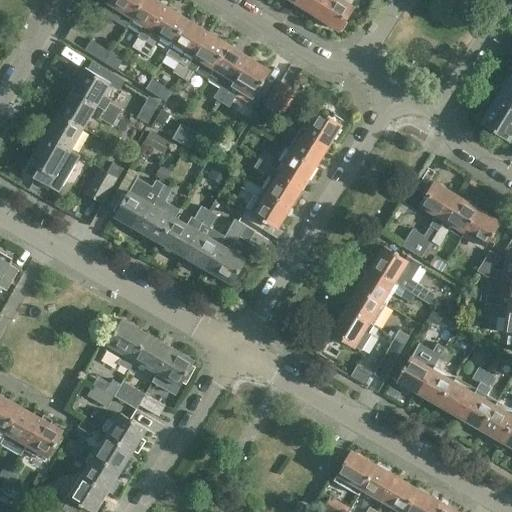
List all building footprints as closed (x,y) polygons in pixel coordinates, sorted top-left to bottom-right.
[(120,21),(127,26),(143,0),(110,0),(108,4),(124,14),(120,21)] [(152,32),(153,32),(167,7),(155,0),(143,0),(127,26),(139,33),(131,46),(140,52),(147,41),(152,32)] [(299,0),(297,4),(317,17),(327,0),(299,0)] [(327,0),(317,17),(338,29),(344,21),(346,22),(355,7),(352,5),(355,0),(327,0)] [(153,32),(172,44),(187,20),(167,7),(153,32)] [(188,67),(192,60),(208,33),(187,20),(172,44),(167,54),(179,62),(173,73),(181,78),(188,67)] [(208,33),(192,60),(212,73),(228,45),(208,33)] [(84,51),(104,63),(110,52),(91,41),(84,51)] [(154,45),(147,41),(140,52),(147,56),(154,45)] [(214,98),(221,102),(248,58),(228,45),(212,73),(208,79),(220,87),(214,98)] [(248,58),(221,102),(229,107),(242,87),(254,95),(270,71),(248,58)] [(86,69),(72,92),(96,107),(104,111),(116,119),(122,110),(111,104),(113,100),(104,94),(110,83),(118,87),(123,80),(93,61),(88,71),(86,69)] [(511,79),(509,78),(497,99),(511,107),(511,79)] [(151,79),(147,87),(166,96),(170,88),(151,79)] [(264,106),(265,106),(275,112),(282,117),(298,91),(280,80),(264,106)] [(72,92),(59,115),(83,129),(96,107),(72,92)] [(140,114),(150,119),(159,99),(149,95),(140,114)] [(511,138),(511,107),(497,99),(484,119),(479,126),(509,144),(511,138)] [(269,121),(275,112),(265,106),(260,115),(269,121)] [(104,111),(100,118),(112,126),(116,119),(104,111)] [(315,115),(307,129),(330,143),(344,121),(333,115),(331,119),(318,111),(315,115)] [(59,115),(46,137),(79,157),(80,156),(71,151),(83,129),(59,115)] [(181,122),(173,137),(191,145),(198,130),(181,122)] [(290,147),(291,148),(317,165),(330,143),(307,129),(303,126),(290,147)] [(151,130),(145,141),(164,152),(170,141),(151,130)] [(212,157),(223,164),(236,143),(225,136),(212,157)] [(79,157),(46,137),(32,159),(34,160),(26,172),(34,177),(33,178),(49,188),(56,177),(64,182),(79,157)] [(291,148),(278,169),(304,186),(317,165),(291,148)] [(264,153),(260,160),(270,166),(274,159),(264,153)] [(275,179),(267,192),(290,207),(304,186),(278,169),(277,171),(270,166),(260,160),(255,167),(275,179)] [(113,164),(107,173),(117,179),(123,169),(113,164)] [(117,179),(107,173),(90,203),(99,209),(117,179)] [(115,216),(139,229),(164,186),(156,181),(152,187),(137,178),(115,216)] [(290,207),(267,192),(247,180),(242,188),(255,197),(242,217),(263,229),(268,222),(277,228),(290,207)] [(423,257),(427,251),(460,197),(440,184),(434,194),(430,191),(421,206),(437,216),(424,237),(413,231),(404,246),(423,257)] [(139,229),(161,243),(175,219),(178,215),(181,211),(165,201),(172,190),(164,186),(139,229)] [(480,209),(460,197),(427,251),(429,253),(437,252),(439,249),(453,226),(465,233),(480,209)] [(175,219),(161,243),(184,256),(209,212),(201,207),(194,219),(192,217),(187,226),(175,219)] [(501,222),(480,209),(465,233),(486,247),(501,222)] [(184,256),(206,269),(225,237),(210,228),(217,216),(209,212),(184,256)] [(225,237),(206,269),(229,282),(234,273),(238,275),(246,260),(231,251),(240,237),(249,242),(255,232),(235,220),(225,237)] [(384,247),(371,268),(416,295),(421,287),(416,284),(426,268),(410,258),(408,261),(384,247)] [(0,284),(7,289),(19,270),(9,264),(12,260),(0,252),(0,284)] [(488,278),(494,269),(495,268),(501,258),(490,252),(478,271),(488,278)] [(371,268),(359,288),(382,303),(390,290),(411,303),(416,295),(371,268)] [(488,278),(504,281),(506,271),(494,269),(488,278)] [(488,295),(486,304),(511,308),(511,281),(504,281),(502,297),(488,295)] [(359,288),(346,309),(373,325),(386,305),(382,303),(359,288)] [(511,308),(486,304),(485,312),(498,315),(498,317),(507,319),(504,334),(511,334),(511,308)] [(373,325),(346,309),(334,329),(342,334),(340,338),(355,347),(356,346),(362,350),(372,334),(369,332),(373,325)] [(118,364),(130,370),(135,361),(149,335),(126,322),(121,332),(118,330),(106,350),(120,359),(118,364)] [(395,339),(405,345),(410,337),(400,331),(395,339)] [(135,361),(157,373),(172,348),(149,335),(135,361),(130,370),(135,361)] [(405,345),(395,339),(383,359),(393,365),(405,345)] [(398,381),(420,394),(446,348),(438,344),(429,359),(415,351),(398,381)] [(195,361),(172,348),(157,373),(152,382),(176,395),(195,361)] [(420,394),(440,406),(458,375),(445,367),(453,352),(446,348),(420,394)] [(370,370),(358,363),(352,374),(367,382),(373,371),(370,370)] [(481,383),(487,373),(480,368),(473,379),(481,383)] [(487,373),(481,383),(479,387),(461,417),(482,430),(500,399),(489,393),(491,389),(489,387),(495,376),(487,373)] [(461,417),(479,387),(458,375),(440,406),(461,417)] [(113,397),(114,396),(120,384),(112,380),(105,393),(113,397)] [(145,395),(135,389),(122,381),(120,384),(114,396),(136,409),(139,405),(145,395)] [(113,397),(105,393),(94,386),(88,396),(107,407),(113,397)] [(21,407),(0,395),(0,439),(2,441),(21,407)] [(165,406),(145,395),(139,405),(159,416),(165,406)] [(482,430),(503,442),(511,425),(511,406),(500,399),(482,430)] [(21,407),(2,441),(0,443),(0,445),(20,458),(24,451),(42,418),(21,407)] [(108,434),(105,438),(132,455),(134,451),(138,454),(146,441),(142,438),(147,430),(120,414),(119,415),(116,413),(111,421),(110,420),(106,421),(102,427),(103,431),(108,434)] [(64,431),(42,418),(24,451),(43,463),(47,456),(49,457),(64,431)] [(78,427),(91,435),(96,428),(83,419),(78,427)] [(511,425),(503,442),(511,446),(511,425)] [(95,455),(122,471),(126,474),(134,462),(129,459),(132,455),(105,438),(95,455)] [(70,441),(65,448),(78,456),(81,452),(88,456),(85,461),(89,464),(80,479),(106,496),(109,492),(113,495),(121,482),(117,479),(122,471),(95,455),(91,452),(90,453),(70,441)] [(359,495),(362,490),(377,465),(356,453),(350,463),(347,461),(336,481),(359,495)] [(5,465),(0,473),(0,479),(6,482),(13,469),(5,465)] [(362,490),(383,502),(398,477),(377,465),(362,490)] [(21,474),(13,469),(6,482),(14,487),(21,474)] [(383,502),(400,511),(405,511),(418,490),(398,477),(383,502)] [(106,496),(80,479),(65,503),(78,511),(79,511),(83,505),(93,511),(102,511),(108,503),(104,500),(106,496)] [(34,498),(54,510),(60,501),(40,488),(34,498)] [(433,511),(439,502),(418,490),(405,511),(433,511)] [(324,509),(330,511),(349,511),(350,510),(330,498),(324,509)] [(457,511),(439,502),(433,511),(457,511)]
